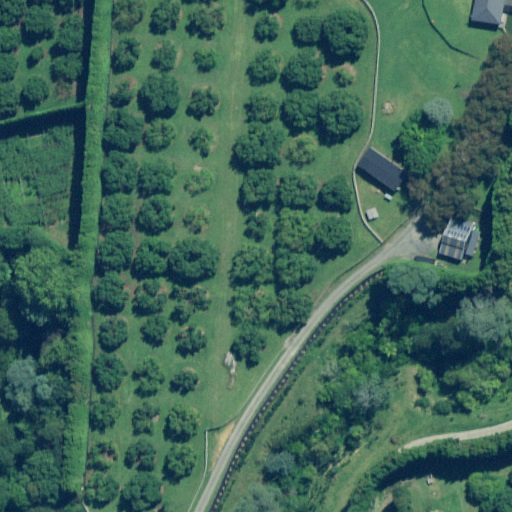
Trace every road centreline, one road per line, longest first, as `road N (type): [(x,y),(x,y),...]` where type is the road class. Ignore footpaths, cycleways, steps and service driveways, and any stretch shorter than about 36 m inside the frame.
road 1 (track): [(511,105),(488,153),(328,295),(198,511)]
road 2 (track): [(511,442),(389,511)]
